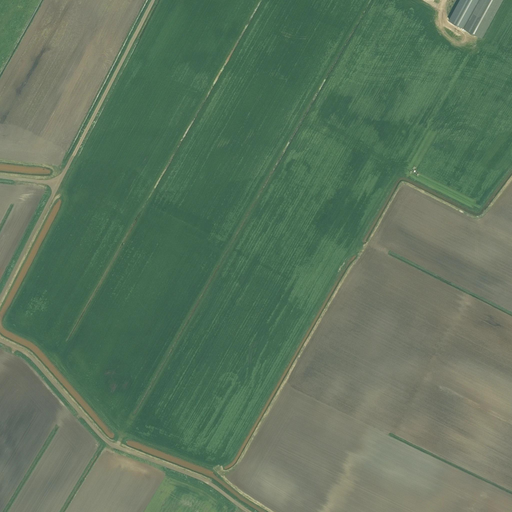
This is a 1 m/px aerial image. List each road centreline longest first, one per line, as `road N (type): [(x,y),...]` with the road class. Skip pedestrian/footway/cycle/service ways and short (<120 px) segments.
road 1 (unclassified): [(0,299),(153,0)]
road 2 (unclassified): [(248,511),(199,478),(109,444),(31,357),(0,340)]
